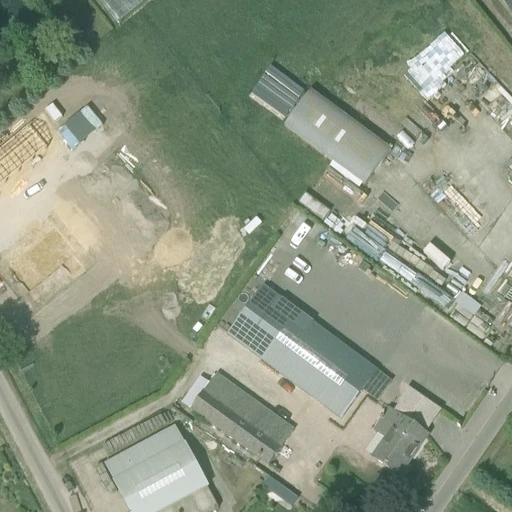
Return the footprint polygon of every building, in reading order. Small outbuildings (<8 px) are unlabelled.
[(97,0),(117,25),(148,0),(97,0)] [(402,74),(427,98),(467,55),(442,32),(402,74)] [(271,66),(250,93),(284,119),(305,92),(271,66)] [(284,128),(349,176),(365,187),(391,152),(310,92),(284,128)] [(0,151),(0,188),(47,151),(29,128),(0,151)] [(305,196),(299,205),(323,223),(330,214),(305,196)] [(301,216),(291,228),(320,250),(330,237),(301,216)] [(55,234),(7,273),(27,299),(76,260),(55,234)] [(341,421),(376,373),(264,288),(228,337),(341,421)] [(191,412),(268,468),(293,433),(216,377),(191,412)] [(372,460),(399,478),(419,450),(420,450),(426,441),(425,440),(427,438),(424,436),(440,413),(408,391),(399,404),(401,405),(394,415),(389,411),(374,432),(386,440),(372,460)] [(184,446),(175,429),(105,466),(115,484),(114,484),(129,511),(214,511),(218,510),(207,489),(207,488),(185,446),(184,446)] [(292,509),(298,500),(270,479),(262,488),(292,509)]
